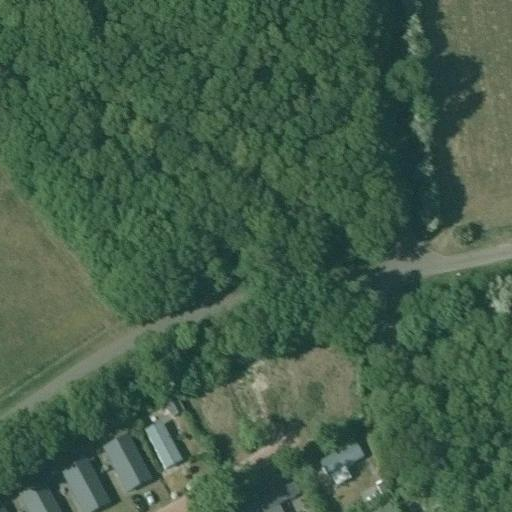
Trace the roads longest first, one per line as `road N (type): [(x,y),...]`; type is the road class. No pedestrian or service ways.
road 1 (unclassified): [(0,424),(180,319),(404,268)]
road 2 (unclassified): [(404,268),(380,0)]
